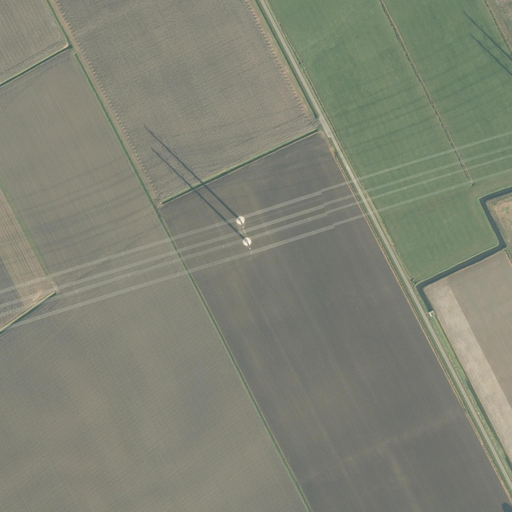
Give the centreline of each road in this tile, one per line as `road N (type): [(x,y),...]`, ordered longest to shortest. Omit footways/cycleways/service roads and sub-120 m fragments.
road 1 (unclassified): [(511,486),(262,0)]
road 2 (track): [(0,178),(56,286)]
